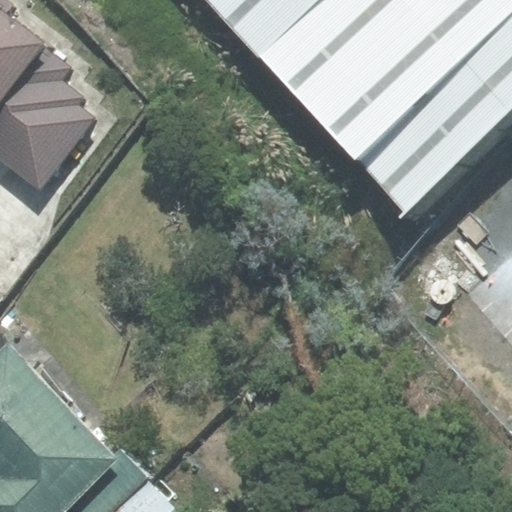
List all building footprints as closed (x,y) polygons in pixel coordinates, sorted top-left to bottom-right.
[(511,0),(184,0),(352,180),(361,175),(511,34),(511,0)] [(75,71),(0,13),(0,164),(40,194),(98,117),(83,106),(89,98),(67,81),(75,71)] [(405,221),(511,120),(511,34),(361,175),(405,221)] [(0,511),(63,511),(69,506),(117,460),(112,455),(8,348),(0,355),(0,511)] [(117,460),(69,506),(75,511),(119,511),(151,482),(119,448),(112,455),(117,460)] [(151,482),(119,511),(172,511),(176,508),(151,482)]
